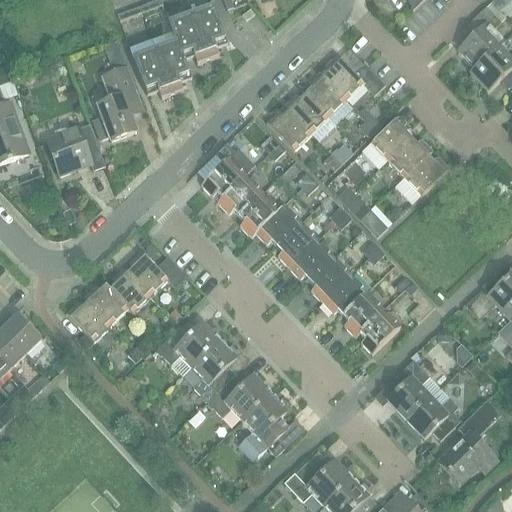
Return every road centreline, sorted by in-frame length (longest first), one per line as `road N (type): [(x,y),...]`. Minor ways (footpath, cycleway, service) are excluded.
road 1 (residential): [(340,409),(145,192)]
road 2 (residential): [(145,192),(332,6)]
road 3 (residential): [(340,409),(511,259)]
road 4 (residential): [(0,215),(49,258),(69,259),(145,192)]
road 5 (residential): [(511,174),(406,65)]
